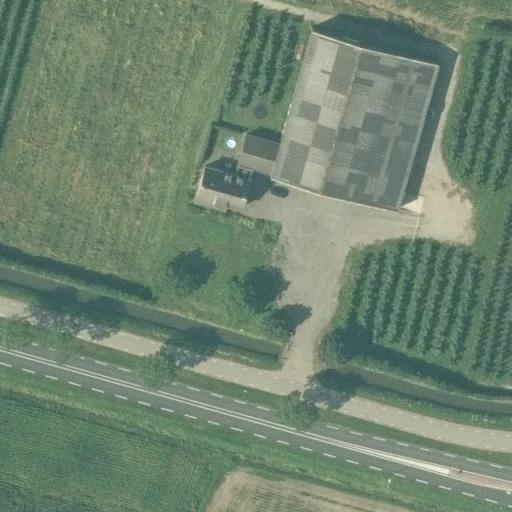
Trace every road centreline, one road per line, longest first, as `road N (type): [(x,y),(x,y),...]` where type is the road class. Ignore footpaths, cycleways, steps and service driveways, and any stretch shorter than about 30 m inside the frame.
road 1 (unclassified): [(511,444),(393,419),(0,309)]
road 2 (primary): [(330,441),(0,348)]
road 3 (primary): [(330,441),(338,452),(511,500)]
road 4 (primary): [(511,478),(330,441)]
